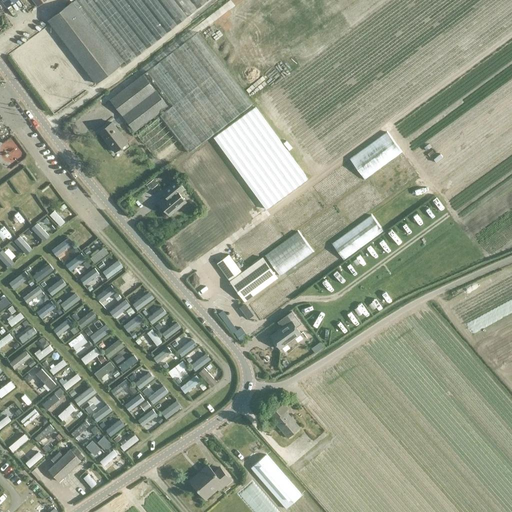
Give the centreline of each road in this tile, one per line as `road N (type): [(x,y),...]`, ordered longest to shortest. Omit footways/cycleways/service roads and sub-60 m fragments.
road 1 (residential): [(77,511),(231,410),(247,376),(239,355),(0,63)]
road 2 (track): [(313,179),(511,34)]
road 3 (unknown): [(49,129),(215,0)]
